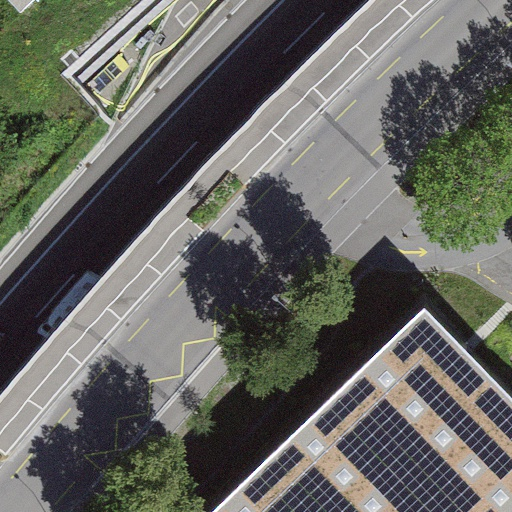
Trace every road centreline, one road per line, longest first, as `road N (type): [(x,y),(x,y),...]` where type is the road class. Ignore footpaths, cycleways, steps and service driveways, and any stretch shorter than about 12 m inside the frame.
road 1 (tertiary): [(23,511),(192,315),(502,0)]
road 2 (motorway): [(0,497),(261,202),(486,0)]
road 3 (motorway): [(352,0),(196,150),(0,365)]
